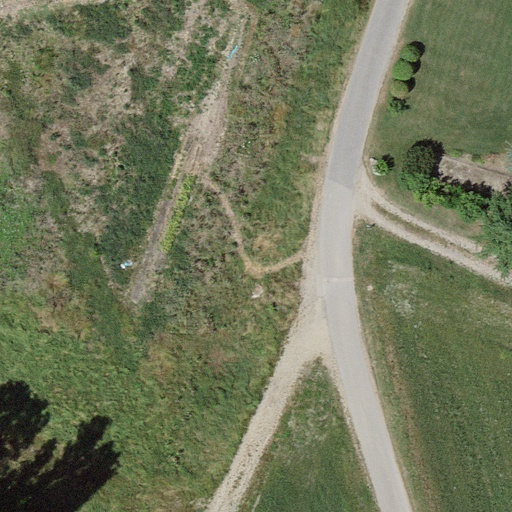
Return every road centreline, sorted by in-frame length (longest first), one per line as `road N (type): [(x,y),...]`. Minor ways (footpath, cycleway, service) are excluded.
road 1 (residential): [(399,511),(334,278),(352,128),(396,0)]
road 2 (track): [(334,278),(223,511)]
